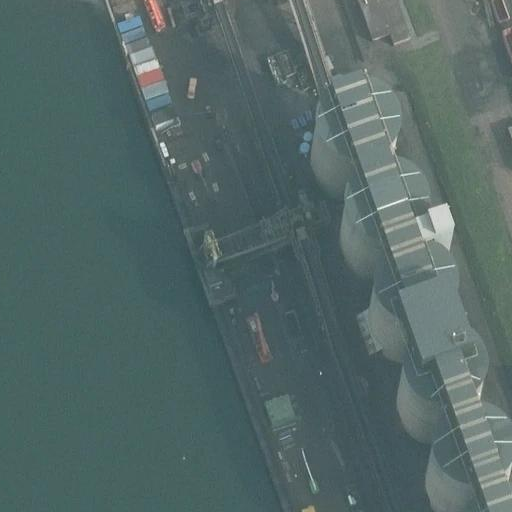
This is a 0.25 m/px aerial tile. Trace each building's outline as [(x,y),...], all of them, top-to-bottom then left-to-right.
[(398,0),(358,0),(376,48),(395,44),(397,53),(415,46),(398,0)] [(337,126),(330,130),(326,134),(323,137),(317,147),(314,162),(316,177),(323,189),(329,195),(338,200),(348,204),(358,204),(370,201),(379,196),(387,189),(393,179),(396,166),(396,155),(392,145),(383,133),(373,126),(361,122),(349,121),(337,126)] [(364,207),(358,211),(351,218),(344,229),(341,243),(344,259),(351,271),(357,277),(366,282),(376,285),(386,286),(398,282),(407,278),(415,271),(421,261),(424,247),(424,237),(420,226),(411,214),(400,207),(388,204),(377,203),(364,207)] [(390,289),(383,293),(376,300),(370,310),(367,325),(369,340),(376,352),(382,358),(391,363),(401,367),(412,367),(424,364),(432,359),(440,352),(446,342),(449,329),(449,318),(445,308),(436,296),(426,289),(414,285),(402,285),(390,289)] [(417,370),(410,374),(403,381),(397,391),(394,406),(396,421),(403,433),(409,439),(418,444),(428,447),(438,448),(450,445),(459,440),(467,433),(473,423),(476,409),(476,399),(472,388),(463,376),(453,370),(441,366),(429,365),(417,370)] [(443,449),(436,453),(429,460),(423,471),(420,485),(422,501),(428,511),(493,511),(499,503),(502,489),(502,479),(498,468),(490,456),(479,449),(467,446),(455,445),(443,449)]
